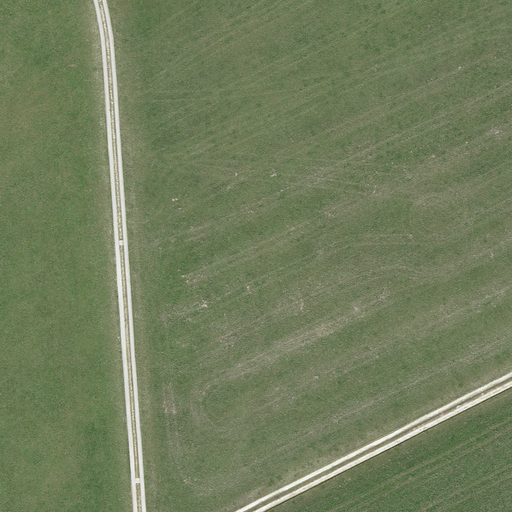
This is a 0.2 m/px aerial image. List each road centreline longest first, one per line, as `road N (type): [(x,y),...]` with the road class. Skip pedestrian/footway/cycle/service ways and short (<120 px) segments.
road 1 (track): [(143,511),(108,28),(99,0)]
road 2 (track): [(258,511),(511,386)]
